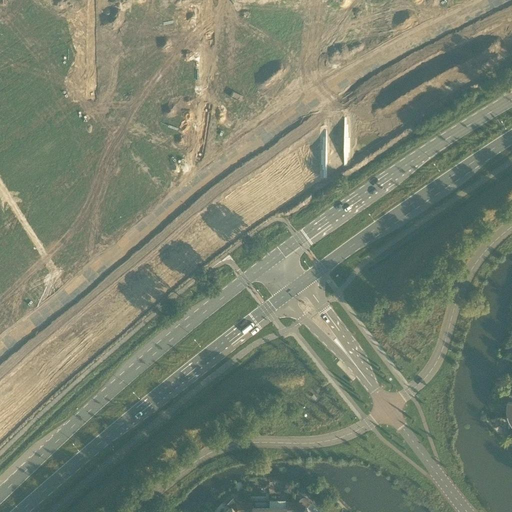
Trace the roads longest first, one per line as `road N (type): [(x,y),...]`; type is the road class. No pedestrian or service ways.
road 1 (primary): [(272,259),(0,495)]
road 2 (primary): [(22,511),(284,296)]
road 3 (primary): [(511,102),(272,259)]
road 4 (tertiary): [(134,511),(212,451),(334,439),(389,408)]
road 5 (primary): [(302,282),(511,139)]
road 6 (tertiary): [(389,408),(433,366),(474,263),(511,227)]
road 7 (residential): [(202,156),(123,123),(99,102),(94,0)]
road 8 (residential): [(202,156),(163,232),(76,295)]
road 9 (residential): [(207,0),(202,156)]
road 10 (residential): [(76,295),(0,169)]
road 11 (tertiary): [(467,511),(389,408)]
